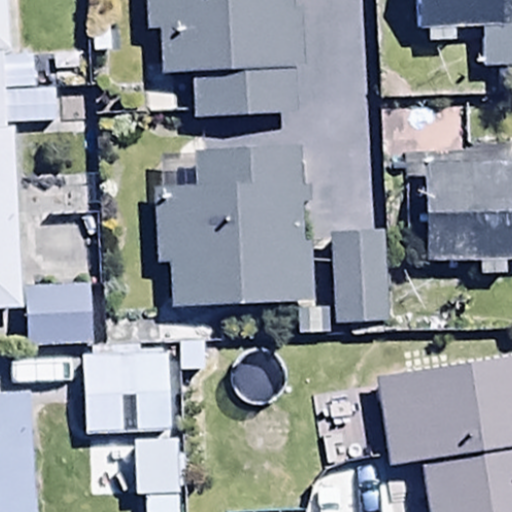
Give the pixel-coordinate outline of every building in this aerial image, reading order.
[(51,101),(3,102),(0,0),(0,322),(18,322),(14,143),(4,143),(4,134),(52,133),(51,101)] [(291,23),(289,0),(143,0),(145,42),(155,41),(157,90),(187,89),(189,129),(294,124),(292,77),(301,76),(299,22),(291,23)] [(511,77),(511,0),(416,0),(417,41),(425,41),(425,53),(455,53),(455,41),(480,40),(481,79),(511,77)] [(167,273),(168,319),(314,313),(312,257),(300,258),(297,163),(192,168),(192,173),(163,174),(164,201),(152,202),(155,274),(167,273)] [(511,171),(423,174),(426,276),(478,274),(479,288),(506,287),(506,275),(511,274),(511,171)] [(393,335),(385,241),(329,246),(337,339),(393,335)] [(88,291),(23,294),(26,356),(91,352),(88,291)] [(169,360),(77,365),(82,449),(137,445),(139,482),(176,480),(169,360)] [(511,511),(511,369),(373,387),(384,479),(421,474),(425,511),(511,511)] [(0,511),(34,511),(27,405),(0,406),(0,511)]
